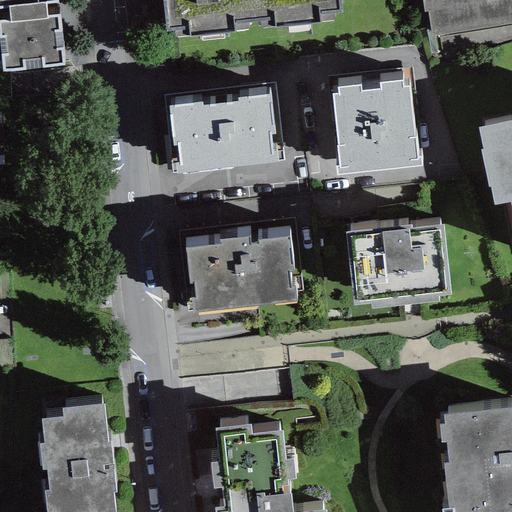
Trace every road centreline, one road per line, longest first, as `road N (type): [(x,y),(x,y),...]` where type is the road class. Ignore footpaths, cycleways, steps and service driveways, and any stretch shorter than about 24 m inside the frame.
road 1 (residential): [(97,0),(160,511)]
road 2 (unknown): [(109,90),(407,51)]
